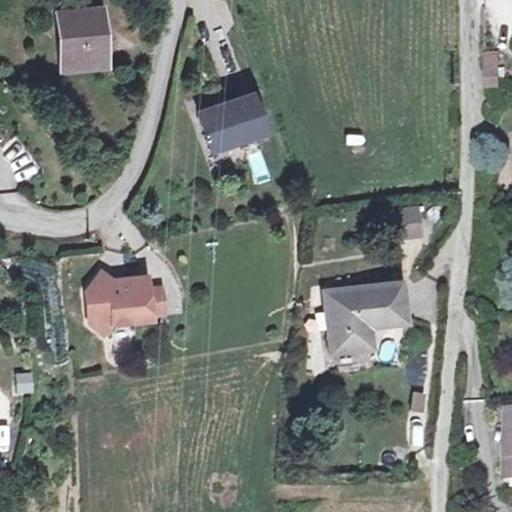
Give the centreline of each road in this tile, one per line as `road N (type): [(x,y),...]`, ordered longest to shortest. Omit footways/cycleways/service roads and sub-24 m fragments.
road 1 (residential): [(468,0),(467,197),(439,473)]
road 2 (residential): [(0,214),(77,222),(123,191),(180,0)]
